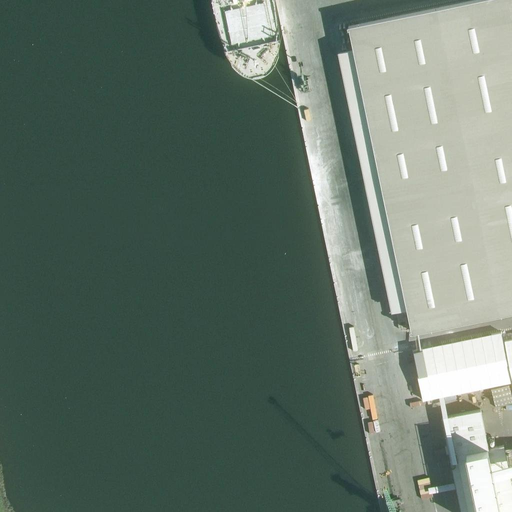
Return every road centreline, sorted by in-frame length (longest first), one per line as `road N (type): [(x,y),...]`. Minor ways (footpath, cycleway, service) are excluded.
road 1 (unknown): [(313,17),(389,367)]
road 2 (unknown): [(421,511),(389,367)]
